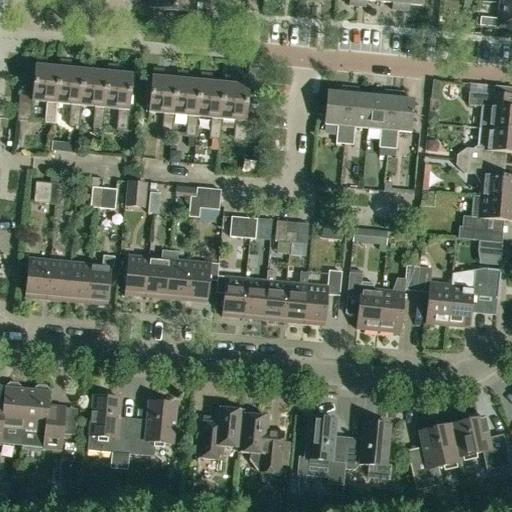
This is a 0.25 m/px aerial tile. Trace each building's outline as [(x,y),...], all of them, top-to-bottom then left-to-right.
[(189,12),(188,25),(212,27),(214,14),(194,12),(195,0),(213,0),(215,0),(214,0),(155,0),(155,4),(151,4),(151,8),(159,9),(159,10),(189,12)] [(393,9),(401,10),(402,0),(380,0),(381,2),(394,3),(393,9)] [(402,0),(401,10),(411,11),(411,5),(424,6),(425,0),(402,0)] [(511,30),(511,5),(500,4),(499,20),(481,18),(480,27),(511,30)] [(46,123),(56,124),(62,60),(61,60),(61,68),(48,67),(48,62),(43,61),(43,58),(38,58),(37,66),(36,66),(33,98),(21,96),(18,121),(33,122),(35,102),(48,103),(46,123)] [(68,60),(62,60),(56,124),(57,124),(59,104),(73,106),(71,126),(80,127),(86,63),(85,70),(71,69),(72,64),(68,64),(68,60)] [(94,128),(104,129),(110,65),(109,65),(109,72),(96,70),(97,66),(92,66),(92,63),(86,63),(80,127),(81,127),(83,107),(96,108),(94,128)] [(115,66),(110,65),(104,129),(106,109),(120,111),(118,130),(129,131),(134,75),(119,73),(120,69),(115,68),(115,66)] [(164,134),(173,135),(179,71),(178,79),(165,78),(165,72),(160,72),(160,70),(156,70),(155,77),(154,77),(150,113),(166,115),(164,134)] [(187,137),(197,138),(203,74),(202,74),(201,82),(188,80),(188,75),(183,75),(184,72),(179,71),(173,135),(175,116),(189,117),(187,137)] [(210,139),(220,140),(226,85),(212,83),(213,78),(207,77),(207,74),(203,74),(197,138),(198,138),(200,118),(212,119),(210,139)] [(236,141),(258,143),(260,119),(248,118),(251,87),(236,86),(237,80),(233,80),(233,77),(227,76),(226,85),(220,140),(222,141),(224,121),(238,122),(236,141)] [(338,144),(346,145),(352,89),(344,88),(343,94),(329,92),(326,126),(339,127),(338,144)] [(356,129),(369,130),(372,97),(359,95),(360,90),(352,89),(346,145),(355,146),(356,129)] [(381,148),(389,149),(394,92),(386,92),(385,98),(372,97),(369,130),(382,131),(381,148)] [(403,93),(394,92),(389,149),(399,150),(400,133),(413,134),(416,100),(403,99),(403,93)] [(511,109),(505,108),(506,104),(502,102),(498,102),(499,96),(469,93),(468,104),(469,107),(476,107),(481,108),(479,129),(511,131),(511,109)] [(428,113),(427,124),(438,125),(438,118),(435,113),(428,113)] [(472,150),(466,149),(456,156),(456,161),(494,164),(494,159),(499,160),(500,157),(501,153),(511,153),(511,131),(479,129),(477,147),(472,150)] [(263,139),(262,149),(275,150),(276,140),(263,139)] [(428,141),(427,152),(434,153),(438,150),(439,146),(435,142),(428,141)] [(72,154),(72,145),(63,144),(62,153),(72,154)] [(170,151),(169,162),(180,163),(181,155),(179,152),(170,151)] [(511,177),(493,176),(494,164),(456,161),(456,166),(464,174),(475,176),(480,183),(478,197),(511,200),(511,177)] [(35,203),(50,204),(61,205),(62,196),(52,195),(53,184),(37,183),(35,203)] [(145,209),(147,197),(148,185),(130,183),(127,207),(145,209)] [(63,185),(53,184),(52,195),(62,196),(63,185)] [(119,191),(93,188),(92,199),(103,200),(102,209),(116,211),(119,191)] [(198,189),(197,198),(193,198),(191,207),(201,209),(201,210),(221,211),(222,191),(198,189)] [(162,195),(152,194),(151,204),(161,205),(162,195)] [(511,222),(511,200),(478,197),(478,198),(473,197),(471,218),(465,218),(464,230),(487,232),(488,220),(511,222)] [(91,208),(102,209),(103,200),(92,199),(91,208)] [(160,215),(161,205),(151,204),(150,214),(160,215)] [(200,219),(201,210),(201,209),(191,207),(190,217),(200,219)] [(231,238),(246,239),(256,240),(257,230),(247,229),(248,219),(233,217),(231,238)] [(258,220),(248,219),(247,229),(257,230),(258,220)] [(276,242),(286,243),(296,244),(298,234),(287,233),(288,223),(278,222),(276,242)] [(310,225),(299,224),(288,223),(287,233),(298,234),(296,244),(308,245),(310,225)] [(386,246),(387,233),(354,230),(353,243),(386,246)] [(485,265),(501,266),(503,244),(487,242),(485,265)] [(147,298),(168,300),(172,252),(163,251),(163,260),(151,259),(147,298)] [(168,300),(187,302),(191,263),(180,262),(180,253),(172,252),(168,300)] [(105,256),(103,267),(92,265),(88,304),(109,306),(112,269),(115,269),(117,257),(105,256)] [(126,296),(147,298),(151,259),(130,257),(126,296)] [(26,298),(47,300),(50,262),(29,260),(26,298)] [(47,300),(67,302),(71,264),(50,262),(47,300)] [(219,266),(191,263),(187,302),(209,304),(211,282),(218,282),(218,278),(219,266)] [(67,302),(88,304),(92,265),(71,264),(67,302)] [(406,291),(418,292),(420,269),(408,268),(407,281),(396,280),(392,291),(383,291),(380,331),(403,333),(406,293),(406,292),(406,291)] [(427,325),(449,327),(453,286),(432,284),(433,270),(420,269),(418,292),(430,294),(427,325)] [(269,271),(268,282),(267,282),(264,321),(284,323),(287,284),(277,283),(278,272),(269,271)] [(471,329),(474,298),(498,300),(500,272),(486,271),(476,272),(475,276),(454,280),(453,286),(449,327),(471,329)] [(302,272),(300,285),(287,284),(284,323),(305,325),(309,286),(310,286),(310,273),(302,272)] [(330,288),(310,286),(309,286),(305,325),(326,327),(329,296),(341,297),(343,273),(331,272),(330,288)] [(383,291),(374,290),(374,284),(363,283),(364,274),(352,273),(349,298),(360,299),(358,329),(380,331),(383,291)] [(218,278),(218,282),(217,294),(225,295),(222,317),(243,319),(247,280),(218,278)] [(243,319),(264,321),(267,282),(247,280),(243,319)] [(23,429),(27,391),(21,390),(21,388),(18,385),(9,384),(7,386),(6,389),(4,389),(3,402),(2,416),(0,415),(0,443),(0,444),(20,445),(20,451),(21,453),(23,429)] [(62,453),(65,421),(66,406),(50,405),(52,393),(29,391),(23,453),(27,460),(40,462),(44,459),(44,452),(62,453)] [(89,452),(107,454),(131,456),(134,430),(119,428),(122,400),(94,397),(89,452)] [(131,456),(141,457),(140,462),(152,463),(153,458),(155,458),(156,444),(174,445),(177,406),(150,403),(147,431),(134,430),(131,456)] [(223,448),(239,449),(240,449),(243,416),(245,416),(246,412),(219,410),(218,424),(203,423),(200,459),(222,461),(223,448)] [(251,460),(260,472),(280,474),(284,429),(268,427),(269,418),(245,416),(243,416),(240,449),(239,449),(239,454),(252,455),(251,460)] [(338,469),(347,470),(350,443),(335,442),(337,420),(310,418),(307,460),(331,462),(338,469)] [(486,418),(452,426),(460,459),(461,459),(484,454),(488,471),(510,466),(503,436),(490,439),(486,418)] [(347,470),(356,471),(362,465),(369,465),(367,479),(389,481),(390,467),(387,467),(391,425),(364,423),(362,444),(350,443),(347,470)] [(420,433),(426,462),(412,465),(418,491),(442,486),(439,469),(462,464),(461,459),(460,459),(452,426),(420,433)] [(60,461),(59,481),(73,482),(74,462),(60,461)] [(65,511),(66,496),(57,495),(56,510),(65,511)] [(71,504),(78,511),(85,511),(91,508),(80,495),(71,504)] [(171,511),(168,503),(156,507),(157,511),(171,511)]
